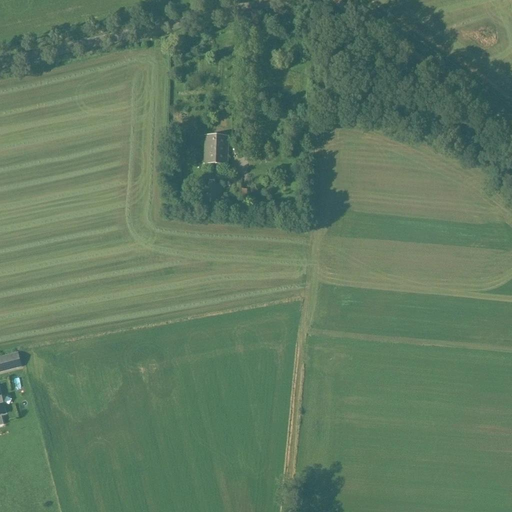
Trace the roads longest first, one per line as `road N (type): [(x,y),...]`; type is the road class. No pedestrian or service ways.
road 1 (track): [(328,0),(283,511)]
road 2 (tertiary): [(0,61),(281,0)]
road 3 (track): [(511,124),(330,0)]
